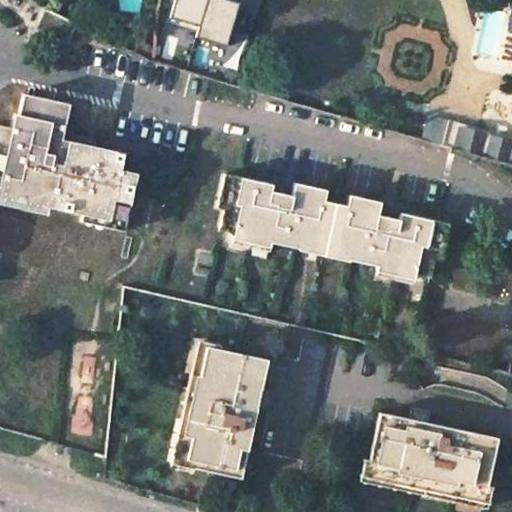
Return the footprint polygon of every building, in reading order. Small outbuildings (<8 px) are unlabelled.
[(167,0),(160,27),(216,42),(227,0),(167,0)] [(120,48),(151,64),(154,42),(129,30),(120,48)] [(122,159),(102,153),(90,151),(89,153),(94,154),(90,169),(65,162),(68,147),(72,149),(73,146),(64,143),(73,109),(27,97),(21,120),(26,121),(22,135),(11,132),(0,129),(0,205),(19,210),(21,202),(47,209),(78,217),(104,225),(102,232),(120,237),(133,180),(118,176),(122,159)] [(21,120),(14,119),(11,132),(22,135),(26,121),(21,120)] [(511,138),(449,121),(442,146),(511,166),(511,138)] [(83,149),(73,146),(72,149),(68,147),(65,162),(90,169),(94,154),(89,153),(90,151),(83,149)] [(268,185),(221,174),(213,208),(220,209),(215,231),(298,249),(298,248),(299,241),(347,252),(345,260),(425,278),(431,254),(438,256),(445,223),(399,212),(397,220),(388,218),(373,214),(376,200),(346,193),(344,203),(320,197),(322,188),(291,181),(288,196),(274,194),(267,192),(268,185)] [(284,177),(277,176),(274,194),(288,196),(291,181),(292,179),(284,177)] [(385,199),(377,197),(376,200),(373,214),(388,218),(391,200),(385,199)] [(47,209),(21,202),(19,210),(44,217),(47,209)] [(76,225),(102,232),(104,225),(78,217),(76,225)] [(347,252),(299,241),(298,248),(298,249),(297,251),(344,263),(345,260),(347,252)] [(215,343),(194,338),(168,463),(190,468),(191,462),(182,460),(205,346),(214,349),(215,343)] [(214,349),(205,346),(182,460),(191,462),(243,472),(259,386),(265,358),(214,349)] [(433,426),(374,416),(365,463),(363,474),(480,497),(483,486),(494,438),(433,426)] [(365,463),(360,463),(356,483),(484,509),(489,488),(483,486),(480,497),(363,474),(365,463)]
